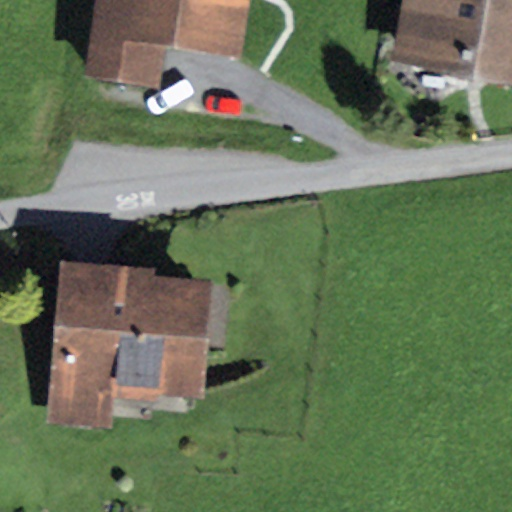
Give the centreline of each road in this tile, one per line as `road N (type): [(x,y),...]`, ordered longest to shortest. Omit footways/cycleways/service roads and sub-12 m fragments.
road 1 (unclassified): [(351,172),(0,219)]
road 2 (residential): [(511,152),(351,172)]
